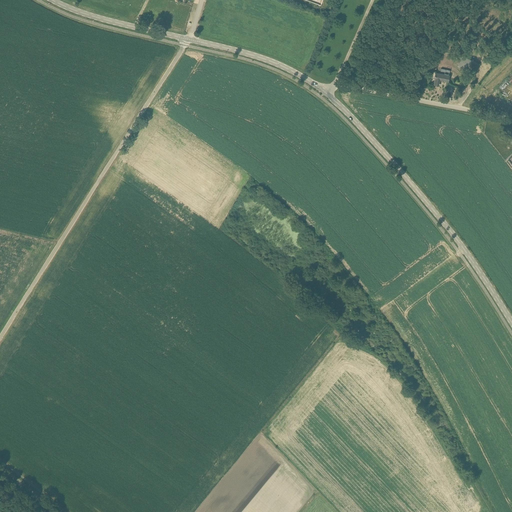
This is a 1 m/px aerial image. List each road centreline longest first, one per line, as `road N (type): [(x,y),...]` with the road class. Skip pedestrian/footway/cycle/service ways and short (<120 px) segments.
road 1 (unclassified): [(182,45),(0,338)]
road 2 (tertiary): [(511,319),(442,218),(328,91)]
road 3 (tertiary): [(328,91),(263,56),(185,36)]
road 4 (unclassified): [(465,109),(343,83),(328,91)]
road 5 (tertiary): [(185,36),(52,0)]
